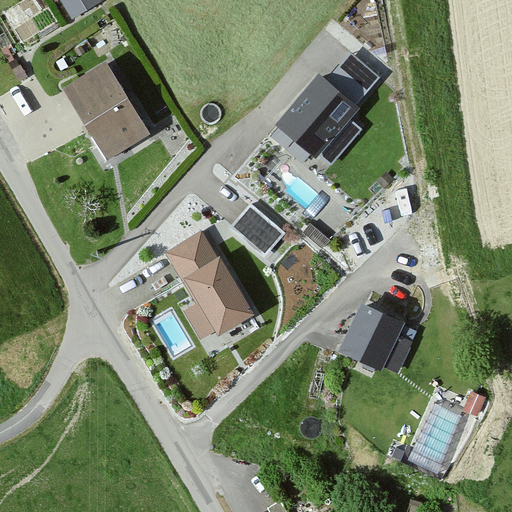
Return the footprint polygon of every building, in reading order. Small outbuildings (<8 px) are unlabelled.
[(63,0),(71,15),(98,0),(63,0)] [(326,76),(355,101),(379,73),(350,48),(326,76)] [(107,56),(60,84),(105,160),(152,133),(107,56)] [(314,66),(269,119),(317,160),(363,107),(355,101),(326,76),(314,66)] [(376,178),(384,186),(393,177),(386,169),(376,178)] [(282,234),(250,206),(232,226),(264,254),(282,234)] [(198,232),(168,248),(197,301),(182,308),(199,338),(215,330),(217,335),(254,315),(221,254),(213,259),(198,232)] [(403,318),(361,298),(337,348),(397,376),(414,339),(397,331),(403,318)] [(484,397),(472,392),(465,408),(478,413),(484,397)] [(266,505),(269,511),(288,511),(279,497),(266,505)] [(421,511),(424,503),(409,499),(406,509),(417,511),(421,511)] [(331,511),(326,502),(309,511),(331,511)]
